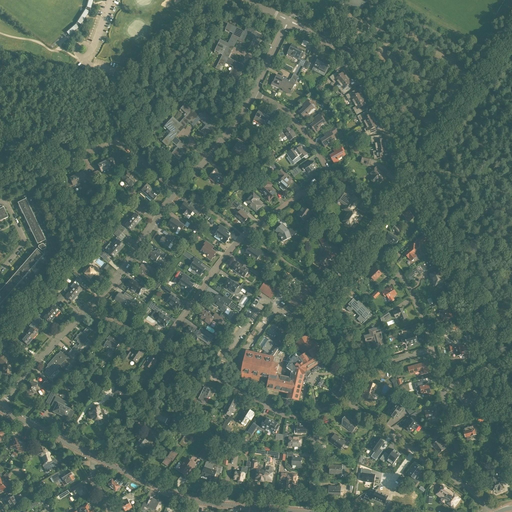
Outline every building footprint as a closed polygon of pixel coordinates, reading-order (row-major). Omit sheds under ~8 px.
[(348,0),(346,4),(359,13),(367,0),(348,0)] [(220,40),(218,44),(228,48),(230,45),(234,46),(238,38),(241,39),(242,37),(244,32),(228,24),(226,29),(234,33),(229,44),(220,40)] [(246,28),(244,32),(242,37),(245,38),(247,34),(255,38),(251,47),(256,49),(260,40),(258,39),(261,35),(255,32),(256,29),(249,26),(248,28),(246,28)] [(222,71),(226,63),(228,58),(230,54),(226,52),(228,48),(218,44),(215,50),(223,54),(216,68),(222,71)] [(298,64),(303,67),(306,61),(302,58),(304,53),(302,52),(303,50),(291,45),(290,48),(287,54),(298,59),(298,58),(301,60),(298,64)] [(316,57),(313,62),(316,64),(314,67),(321,71),(320,74),(323,76),(324,73),(329,64),(318,58),(319,58),(316,57)] [(228,58),(226,63),(234,67),(230,75),(237,79),(242,70),(237,68),(239,63),(228,58)] [(337,81),(339,84),(347,77),(346,75),(344,72),(339,75),(337,72),(330,77),(334,83),(337,81)] [(273,81),(271,85),(278,88),(279,87),(284,78),(277,75),(274,81),(273,81)] [(284,78),(279,87),(283,89),(283,90),(287,92),(287,91),(291,93),(297,79),(292,77),(291,79),(292,80),(291,82),(289,81),(284,78)] [(347,77),(337,86),(344,94),(351,89),(348,85),(352,82),(349,79),(347,77)] [(354,104),(363,98),(362,96),(363,96),(361,92),(356,95),(354,91),(346,95),(349,102),(351,101),(353,104),(354,104)] [(363,98),(354,104),(356,107),(353,108),(357,115),(364,110),(362,106),(367,104),(365,100),(363,98)] [(301,106),(303,108),(299,112),(301,114),(301,115),(302,117),(303,116),(306,119),(309,115),(308,114),(309,114),(308,114),(314,108),(311,105),(312,104),(308,100),(301,106)] [(173,117),(171,120),(178,127),(181,125),(184,127),(191,120),(193,122),(195,121),(195,120),(198,116),(185,104),(181,108),(188,115),(180,124),(173,117)] [(259,111),(254,120),(264,126),(266,123),(270,125),(275,118),(267,113),(266,115),(259,111)] [(201,113),(198,116),(195,120),(195,121),(197,122),(200,119),(207,125),(200,132),(205,136),(211,129),(209,127),(213,124),(208,119),(210,117),(204,112),(202,114),(201,113)] [(364,121),(366,125),(375,120),(374,117),(372,114),(368,116),(365,112),(358,116),(361,123),(364,121)] [(325,123),(323,119),(324,119),(320,114),(313,119),(315,122),(310,125),(312,128),(312,129),(313,130),(314,130),(316,133),(320,130),(319,128),(325,123)] [(165,138),(162,142),(167,146),(172,141),(175,137),(178,134),(175,131),(178,128),(170,120),(165,126),(169,130),(172,132),(170,134),(166,139),(165,138)] [(375,120),(366,125),(367,128),(364,129),(366,132),(362,134),(364,137),(367,135),(368,136),(376,132),(374,128),(379,125),(377,122),(376,122),(375,120)] [(279,129),(275,133),(277,136),(279,140),(281,138),(282,140),(287,137),(289,141),(296,136),(290,127),(282,133),(279,129)] [(320,140),(322,143),(322,145),(324,145),(325,148),(330,145),(329,144),(329,143),(336,139),(333,135),(337,132),(334,127),(323,134),(325,137),(320,140)] [(375,143),(376,147),(386,146),(386,143),(386,139),(380,140),(380,135),(371,137),(372,144),(375,143)] [(175,137),(172,141),(178,147),(172,154),(178,160),(185,153),(181,149),(185,145),(175,137)] [(233,149),(242,157),(247,151),(249,152),(253,146),(249,143),(245,147),(239,142),(233,149)] [(297,145),(286,153),(294,164),(304,157),(306,159),(309,156),(306,151),(308,150),(308,149),(307,148),(306,148),(304,149),(302,146),(299,148),(297,145)] [(345,155),(343,151),(344,151),(341,145),(333,150),(335,153),(330,156),(331,158),(331,159),(332,160),(333,161),(335,164),(339,161),(338,160),(338,159),(345,155)] [(386,146),(376,147),(376,151),(373,151),(374,159),(383,157),(382,153),(388,152),(387,148),(386,146)] [(266,155),(263,153),(259,157),(257,159),(260,161),(266,155)] [(360,163),(369,165),(371,159),(361,156),(360,163)] [(112,158),(104,161),(108,169),(114,166),(115,169),(119,168),(121,173),(125,168),(123,163),(123,162),(119,164),(117,161),(114,163),(112,158)] [(104,161),(97,165),(101,172),(102,172),(103,174),(109,171),(108,169),(104,161)] [(305,172),(307,170),(309,174),(317,168),(312,161),(308,165),(306,162),(300,166),(305,172)] [(294,176),(302,171),(298,166),(290,172),(294,176)] [(369,179),(371,180),(375,184),(378,180),(380,182),(385,176),(376,167),(370,174),(372,175),(369,179)] [(126,173),(122,178),(125,181),(124,182),(124,183),(126,184),(127,184),(128,184),(131,186),(136,180),(137,178),(133,175),(132,176),(128,173),(130,171),(128,169),(125,172),(126,173)] [(209,176),(218,184),(223,179),(225,181),(230,175),(225,171),(222,174),(216,169),(209,176)] [(278,183),(281,186),(280,187),(280,188),(283,190),(284,190),(285,189),(286,190),(291,184),(290,183),(290,182),(287,178),(289,176),(282,169),(278,173),(283,178),(278,183)] [(83,171),(76,174),(80,183),(80,182),(87,179),(88,182),(95,178),(93,173),(86,176),(83,171)] [(80,183),(76,174),(69,178),(70,182),(63,186),(68,191),(81,185),(80,182),(80,183)] [(275,193),(270,188),(272,185),(267,181),(263,184),(265,186),(261,191),(266,196),(265,198),(268,201),(269,200),(270,200),(272,197),(272,196),(275,193)] [(147,196),(152,189),(146,184),(140,190),(141,190),(139,192),(145,197),(147,196)] [(147,196),(145,197),(150,201),(151,200),(153,201),(158,195),(152,189),(147,196)] [(127,197),(132,200),(135,196),(131,192),(127,197)] [(343,192),(339,198),(347,204),(346,206),(343,209),(349,213),(343,221),(350,226),(353,222),(355,223),(358,219),(356,218),(359,214),(356,212),(357,211),(353,208),(359,199),(354,195),(352,198),(343,192)] [(257,201),(260,199),(253,193),(246,201),(248,203),(248,206),(251,208),(252,208),(256,212),(262,206),(257,201)] [(25,199),(17,203),(37,244),(45,240),(40,230),(45,228),(44,226),(39,228),(35,218),(40,216),(39,214),(34,217),(29,207),(34,205),(33,203),(28,205),(25,199)] [(231,204),(231,205),(232,206),(232,207),(233,207),(235,208),(236,207),(240,211),(236,216),(243,223),(246,220),(247,220),(247,219),(249,217),(243,212),(246,209),(235,199),(232,203),(231,204)] [(182,215),(183,216),(184,215),(186,217),(188,214),(190,215),(193,211),(197,215),(201,210),(196,206),(193,209),(185,202),(181,208),(183,210),(181,212),(183,214),(182,215)] [(112,204),(107,210),(111,214),(116,208),(112,204)] [(142,209),(138,206),(134,210),(138,214),(142,209)] [(305,221),(306,222),(312,213),(303,206),(297,215),(302,219),(302,220),(304,221),(305,221)] [(406,220),(405,221),(406,223),(409,221),(409,222),(414,218),(408,211),(409,211),(407,208),(401,213),(406,220)] [(135,213),(130,219),(136,225),(141,219),(135,213)] [(167,225),(176,231),(179,227),(182,229),(184,225),(172,218),(167,225)] [(120,226),(117,230),(122,233),(127,227),(131,231),(136,225),(130,219),(124,225),(122,224),(120,226)] [(297,232),(292,227),(288,231),(281,224),(275,230),(279,234),(278,235),(279,236),(279,237),(280,238),(281,238),(282,238),(283,241),(291,238),(291,237),(293,235),(294,236),(297,232)] [(217,230),(218,231),(215,234),(222,239),(220,241),(225,244),(227,241),(228,241),(229,240),(228,239),(230,237),(225,233),(228,230),(220,225),(217,230)] [(112,246),(119,252),(124,246),(120,242),(121,240),(118,237),(122,233),(117,230),(114,234),(117,237),(115,239),(117,240),(112,246)] [(323,232),(317,236),(322,244),(328,240),(323,232)] [(410,249),(404,253),(409,258),(411,261),(414,259),(417,256),(415,253),(416,252),(417,249),(420,249),(420,245),(427,240),(421,232),(415,237),(417,240),(414,241),(414,244),(411,244),(410,249)] [(388,236),(385,240),(393,245),(396,242),(396,243),(398,240),(389,233),(387,236),(388,236)] [(166,247),(167,247),(170,243),(171,244),(175,238),(169,234),(167,237),(165,235),(164,237),(164,238),(160,236),(158,240),(160,241),(159,242),(163,245),(163,246),(165,247),(166,247)] [(53,238),(58,249),(50,259),(52,261),(62,250),(55,237),(53,238)] [(49,240),(53,249),(47,256),(49,258),(56,249),(51,239),(49,240)] [(201,251),(208,256),(207,257),(211,260),(213,257),(214,257),(215,256),(214,255),(216,253),(211,250),(213,247),(206,241),(202,246),(203,247),(201,251)] [(106,249),(100,256),(105,261),(110,255),(114,258),(119,252),(112,246),(109,243),(105,248),(106,249)] [(244,255),(248,257),(249,256),(256,261),(260,255),(261,256),(263,253),(256,247),(254,250),(249,247),(248,249),(246,249),(246,251),(246,252),(244,255)] [(36,249),(0,290),(0,304),(1,303),(5,306),(6,305),(2,301),(9,294),(12,296),(13,297),(14,295),(10,292),(18,284),(22,287),(23,286),(19,282),(26,275),(30,278),(31,276),(27,273),(34,265),(37,268),(39,266),(35,263),(38,261),(43,265),(48,259),(36,249)] [(147,256),(156,262),(156,261),(159,260),(161,257),(163,259),(166,254),(158,249),(156,252),(155,251),(154,251),(153,252),(151,251),(147,256)] [(313,265),(319,269),(321,266),(325,269),(334,257),(326,251),(324,254),(322,253),(313,265)] [(191,272),(195,275),(196,273),(200,276),(202,273),(203,273),(204,272),(204,271),(205,269),(200,265),(202,262),(195,257),(191,262),(193,263),(190,267),(193,269),(191,272)] [(430,258),(421,265),(425,271),(434,264),(432,261),(435,260),(433,257),(430,258)] [(236,272),(244,277),(245,275),(246,275),(248,273),(247,272),(248,270),(237,263),(237,264),(236,264),(235,265),(235,266),(233,269),(237,272),(236,272)] [(138,271),(142,274),(144,272),(147,274),(149,272),(153,274),(156,270),(148,265),(147,267),(142,265),(138,271)] [(421,265),(416,268),(418,271),(420,274),(425,271),(421,265)] [(84,275),(87,278),(88,277),(90,278),(93,275),(95,277),(100,271),(94,266),(93,268),(91,266),(88,269),(86,268),(83,272),(84,273),(84,274),(85,274),(84,275)] [(367,273),(375,280),(381,274),(373,266),(367,273)] [(416,268),(406,275),(409,278),(411,276),(418,271),(416,268)] [(438,269),(429,272),(430,274),(435,286),(437,285),(437,287),(439,288),(442,287),(442,285),(442,283),(444,283),(439,271),(438,269)] [(180,279),(181,279),(179,283),(186,288),(185,290),(189,292),(190,291),(191,290),(192,290),(193,288),(192,287),(194,285),(187,281),(189,278),(180,272),(177,276),(180,279)] [(240,287),(228,279),(223,286),(224,286),(223,287),(226,289),(227,288),(236,294),(237,294),(238,294),(239,294),(239,293),(242,288),(247,291),(247,294),(250,296),(253,291),(242,284),(240,287)] [(132,280),(128,287),(132,289),(131,290),(134,293),(135,291),(138,294),(142,288),(145,290),(146,288),(149,290),(151,286),(142,280),(139,284),(132,280)] [(259,290),(272,299),(278,289),(266,281),(259,290)] [(76,284),(70,290),(77,295),(82,289),(76,284)] [(385,294),(390,303),(394,300),(393,297),(397,294),(392,286),(387,289),(386,288),(381,292),(384,295),(385,294)] [(67,287),(63,290),(67,293),(65,296),(71,301),(77,295),(70,290),(67,287)] [(372,296),(375,299),(380,294),(377,291),(372,296)] [(131,304),(132,301),(138,305),(140,302),(135,298),(134,298),(125,292),(123,295),(119,293),(115,299),(124,305),(127,301),(131,304)] [(173,308),(176,310),(177,309),(182,302),(172,295),(167,302),(174,306),(173,308)] [(238,305),(243,308),(250,298),(245,295),(238,305)] [(239,311),(242,308),(237,305),(236,306),(231,302),(232,301),(224,296),(222,299),(217,296),(212,302),(221,308),(220,310),(225,313),(228,309),(227,308),(228,306),(233,310),(235,308),(239,311)] [(54,301),(46,310),(48,312),(54,318),(60,311),(55,308),(60,302),(56,298),(54,301)] [(360,316),(357,319),(361,323),(363,321),(364,322),(370,316),(368,314),(370,312),(359,301),(357,302),(354,299),(348,304),(349,306),(346,308),(350,312),(353,309),(360,316)] [(153,313),(151,316),(155,319),(162,324),(161,325),(164,327),(165,326),(166,326),(170,319),(168,318),(160,312),(162,309),(158,307),(156,309),(153,313)] [(397,311),(393,312),(395,318),(400,316),(401,320),(407,318),(406,313),(405,314),(403,308),(397,311)] [(439,311),(443,321),(452,317),(449,308),(439,311)] [(200,315),(199,317),(210,324),(213,320),(220,325),(224,320),(215,314),(213,316),(204,310),(203,312),(202,311),(199,315),(200,315)] [(379,316),(382,322),(386,320),(385,319),(390,315),(387,311),(379,316)] [(39,315),(34,320),(39,324),(40,322),(42,324),(45,320),(49,324),(54,318),(48,312),(43,318),(39,315)] [(31,328),(26,334),(32,339),(38,333),(34,330),(39,324),(34,320),(29,326),(31,328)] [(187,332),(186,333),(196,340),(198,338),(209,345),(214,337),(205,331),(203,335),(190,326),(189,328),(188,327),(186,331),(187,332)] [(77,337),(75,339),(80,344),(78,346),(80,349),(82,346),(87,340),(85,338),(92,330),(89,328),(87,327),(81,334),(80,333),(78,335),(77,335),(77,337)] [(371,341),(375,355),(382,353),(381,349),(380,349),(376,334),(381,333),(380,328),(379,327),(369,330),(371,335),(368,336),(368,335),(364,336),(366,342),(371,341)] [(242,372),(241,377),(268,383),(266,389),(287,394),(286,398),(299,401),(303,384),(302,384),(304,375),(307,377),(310,372),(308,371),(314,367),(313,366),(322,360),(315,349),(317,348),(309,334),(295,342),(304,355),(303,356),(298,352),(295,356),(292,354),(285,364),(288,365),(286,368),(285,368),(285,369),(286,370),(293,375),(292,379),(280,377),(281,373),(278,373),(279,371),(281,371),(284,359),(282,359),(283,353),(280,351),(282,348),(279,346),(285,337),(281,334),(282,331),(279,329),(279,330),(278,328),(275,332),(276,334),(271,341),(269,339),(262,349),(267,353),(266,355),(265,357),(246,353),(242,372)] [(22,330),(19,333),(23,337),(19,341),(23,345),(24,343),(27,345),(32,339),(26,334),(22,330)] [(412,334),(404,337),(404,336),(400,337),(402,343),(405,342),(406,344),(413,341),(413,343),(418,342),(415,333),(414,332),(412,333),(412,334)] [(108,340),(104,346),(114,352),(117,348),(116,348),(120,342),(110,336),(107,340),(108,340)] [(6,348),(11,351),(15,347),(10,343),(6,348)] [(75,344),(71,349),(77,354),(81,349),(80,349),(78,346),(75,344)] [(449,352),(453,351),(455,350),(456,356),(468,354),(466,345),(462,346),(454,347),(455,348),(452,348),(451,345),(448,346),(449,352)] [(56,356),(52,360),(59,366),(66,358),(67,359),(69,356),(73,359),(77,354),(71,349),(67,354),(64,351),(62,354),(60,352),(56,356)] [(131,353),(129,357),(130,358),(137,363),(142,354),(136,349),(133,354),(131,353)] [(5,374),(8,374),(8,373),(10,373),(12,363),(7,363),(8,360),(4,357),(0,354),(0,362),(1,362),(4,364),(3,372),(5,373),(5,374)] [(145,365),(151,370),(157,361),(150,357),(147,362),(144,360),(140,366),(143,368),(145,365)] [(47,370),(44,373),(49,377),(54,372),(57,371),(56,369),(59,366),(52,360),(49,364),(46,369),(47,370)] [(420,371),(421,375),(428,373),(425,363),(408,367),(409,374),(420,371)] [(178,374),(170,368),(162,380),(170,386),(170,385),(171,385),(172,383),(176,377),(177,377),(178,375),(178,374)] [(48,378),(45,380),(50,385),(54,388),(56,386),(48,378)] [(45,380),(40,386),(45,390),(50,385),(45,380)] [(72,381),(68,388),(72,390),(76,384),(75,383),(72,381)] [(90,388),(95,392),(100,384),(95,381),(90,388)] [(368,386),(364,397),(371,399),(376,385),(368,382),(367,386),(368,386)] [(26,391),(27,391),(27,392),(27,393),(27,394),(28,394),(29,394),(29,393),(30,393),(33,394),(36,386),(37,386),(29,383),(26,391)] [(421,391),(417,391),(417,392),(417,395),(418,395),(421,395),(421,394),(427,393),(427,396),(431,395),(428,385),(420,387),(421,391)] [(114,392),(129,400),(131,395),(117,387),(114,392)] [(193,401),(197,403),(198,400),(205,403),(208,395),(210,396),(213,391),(204,387),(200,396),(196,394),(193,401)] [(147,396),(150,398),(156,390),(152,388),(147,396)] [(463,394),(458,398),(462,405),(468,401),(469,403),(470,402),(472,403),(473,400),(475,398),(479,399),(481,395),(477,389),(472,392),(468,394),(465,396),(463,394)] [(51,392),(45,402),(49,404),(54,393),(51,392)] [(56,397),(51,406),(55,408),(53,411),(54,412),(53,412),(53,413),(55,414),(56,413),(57,413),(59,414),(65,402),(56,397)] [(65,402),(59,414),(61,416),(62,416),(62,417),(63,418),(64,418),(65,417),(65,418),(67,414),(71,417),(74,412),(69,410),(69,409),(66,408),(66,407),(68,403),(67,403),(69,399),(67,398),(65,402)] [(229,399),(223,412),(229,416),(227,420),(226,420),(223,425),(226,427),(227,426),(233,417),(230,416),(237,403),(229,399)] [(394,418),(396,415),(397,416),(399,414),(401,415),(405,410),(397,403),(394,407),(391,411),(389,409),(387,412),(389,414),(390,415),(390,416),(392,417),(393,417),(394,418)] [(93,418),(93,420),(101,418),(101,417),(104,416),(104,415),(103,411),(102,410),(99,411),(98,406),(93,407),(94,411),(88,412),(89,416),(90,415),(91,419),(93,418)] [(411,406),(406,409),(409,414),(411,413),(415,411),(411,406)] [(246,408),(238,421),(243,424),(246,420),(248,422),(249,420),(254,413),(246,408)] [(436,416),(435,415),(436,415),(436,413),(435,413),(434,409),(427,411),(426,408),(423,409),(424,412),(425,412),(427,420),(431,419),(431,417),(436,416)] [(140,420),(139,420),(132,415),(129,419),(137,424),(140,420)] [(342,425),(352,432),(358,425),(347,417),(345,416),(342,420),(342,425)] [(405,427),(404,427),(407,429),(407,430),(409,431),(410,431),(411,432),(411,431),(413,428),(416,430),(419,426),(416,424),(416,423),(417,423),(414,421),(415,420),(416,418),(413,416),(412,418),(411,419),(410,418),(410,419),(411,419),(409,421),(408,421),(406,424),(407,424),(405,427)] [(261,427),(260,428),(265,430),(267,431),(272,421),(270,420),(270,419),(268,418),(267,418),(266,419),(265,418),(261,427)] [(272,421),(267,431),(274,435),(279,426),(277,425),(278,424),(277,423),(275,422),(274,422),(272,421)] [(253,423),(247,432),(252,435),(258,426),(253,423)] [(294,434),(301,434),(301,433),(306,433),(306,427),(304,426),(304,423),(297,423),(297,428),(294,428),(294,434)] [(464,432),(465,437),(466,437),(467,440),(471,439),(470,436),(476,435),(475,431),(480,430),(479,424),(463,428),(464,432)] [(226,427),(222,433),(227,436),(232,430),(227,426),(226,427)] [(188,430),(179,444),(184,448),(194,434),(188,430)] [(145,446),(150,450),(154,445),(152,444),(157,437),(151,433),(146,440),(142,437),(137,444),(136,444),(134,446),(137,448),(139,446),(142,449),(145,446)] [(227,436),(222,433),(219,438),(224,441),(227,436)] [(284,435),(283,440),(289,441),(288,445),(301,446),(301,444),(302,444),(302,440),(301,440),(301,438),(292,438),(292,435),(291,435),(289,435),(284,435)] [(329,442),(340,450),(345,442),(335,435),(329,442)] [(377,437),(369,448),(375,451),(371,457),(376,460),(383,450),(379,448),(384,442),(377,437)] [(434,443),(432,445),(438,454),(445,449),(443,445),(445,444),(441,438),(436,441),(437,440),(436,439),(432,441),(433,442),(434,443)] [(14,449),(16,450),(21,442),(18,441),(18,440),(16,439),(14,439),(10,447),(11,447),(10,449),(13,450),(14,449)] [(21,442),(16,450),(19,451),(18,453),(22,455),(22,453),(23,453),(27,445),(26,445),(26,444),(24,443),(21,442)] [(159,460),(167,465),(171,459),(172,460),(178,452),(169,446),(159,460)] [(41,448),(38,454),(43,456),(45,464),(44,464),(43,466),(44,469),(45,468),(50,468),(51,470),(58,466),(55,462),(53,459),(49,460),(48,455),(50,452),(47,451),(47,450),(45,448),(43,449),(41,448)] [(400,454),(394,449),(386,460),(393,465),(400,454)] [(292,457),(291,465),(296,466),(296,468),(301,468),(301,466),(302,458),(292,457)] [(178,470),(187,476),(195,464),(186,458),(178,470)] [(204,467),(202,475),(210,478),(213,480),(214,476),(215,477),(216,474),(215,474),(216,471),(220,472),(222,467),(207,461),(205,467),(204,467)] [(252,461),(251,469),(257,470),(256,478),(259,479),(259,481),(264,481),(264,480),(265,471),(265,470),(264,471),(260,471),(261,467),(257,466),(257,462),(252,461)] [(329,474),(342,475),(342,466),(330,465),(329,474)] [(410,476),(407,480),(415,486),(418,481),(415,479),(422,470),(415,465),(412,469),(411,471),(411,470),(408,474),(410,476)] [(265,471),(264,480),(268,481),(268,480),(271,480),(273,468),(270,467),(269,471),(265,471)] [(511,471),(511,470),(511,467),(506,469),(498,472),(501,477),(508,474),(511,471)] [(235,472),(234,479),(237,480),(238,483),(241,484),(242,481),(243,479),(244,479),(245,474),(247,474),(248,469),(242,468),(241,473),(235,472)] [(373,483),(375,475),(370,474),(371,470),(361,469),(360,473),(363,473),(362,481),(373,483)] [(51,477),(54,483),(60,480),(63,485),(65,484),(65,485),(75,479),(73,476),(72,476),(69,472),(61,477),(58,473),(51,477)] [(0,483),(8,475),(6,473),(3,476),(1,474),(0,474),(0,483)] [(286,488),(290,488),(290,484),(297,485),(297,477),(295,476),(288,476),(288,474),(281,473),(281,479),(287,480),(286,485),(286,488)] [(8,475),(0,483),(0,490),(1,490),(2,491),(5,488),(6,488),(7,486),(8,485),(5,483),(10,478),(8,475)] [(23,475),(16,480),(19,483),(25,478),(23,475)] [(489,478),(492,483),(494,490),(495,491),(498,490),(498,491),(499,490),(500,491),(502,490),(503,489),(504,489),(502,484),(503,483),(501,480),(500,477),(496,479),(494,476),(489,478)] [(108,484),(110,486),(110,487),(113,489),(116,491),(117,490),(117,491),(120,488),(119,487),(120,487),(123,483),(120,480),(120,481),(117,479),(115,482),(112,479),(111,480),(111,479),(110,480),(109,480),(108,481),(108,482),(108,483),(108,484)] [(72,492),(74,495),(72,496),(74,500),(83,495),(83,496),(86,494),(86,493),(86,492),(85,490),(84,490),(84,489),(82,486),(72,492)] [(328,495),(341,496),(341,487),(328,486),(328,495)] [(451,506),(451,507),(451,506),(454,508),(460,499),(458,497),(457,496),(455,494),(455,495),(454,494),(451,492),(448,490),(446,489),(446,488),(444,486),(444,487),(442,486),(441,487),(440,488),(439,489),(439,490),(436,494),(441,498),(440,498),(441,499),(441,500),(445,503),(446,502),(447,503),(448,504),(450,506),(451,506)] [(369,495),(367,501),(370,502),(371,500),(377,502),(381,493),(375,490),(373,496),(369,495)] [(19,492),(6,500),(11,507),(17,503),(16,501),(22,497),(19,492)] [(125,502),(121,505),(122,507),(122,508),(123,509),(124,509),(125,511),(132,507),(128,501),(133,498),(130,493),(122,498),(125,502)] [(381,493),(377,502),(383,505),(382,508),(386,509),(388,503),(385,502),(388,496),(381,493)] [(145,500),(141,507),(143,510),(145,507),(148,508),(148,507),(155,510),(157,507),(159,508),(161,503),(159,502),(158,501),(157,500),(156,500),(152,499),(150,503),(145,500)] [(39,500),(29,506),(30,509),(31,509),(37,506),(37,507),(39,506),(40,507),(39,507),(41,509),(42,509),(44,508),(42,504),(41,504),(39,500)]
